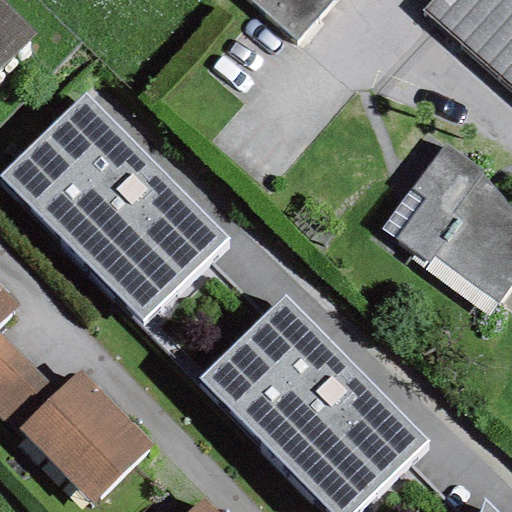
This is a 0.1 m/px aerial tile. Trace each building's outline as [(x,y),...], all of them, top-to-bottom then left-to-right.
[(0,0),(0,72),(38,34),(3,0),(0,0)] [(250,0),(296,40),(331,0),(250,0)] [(511,0),(430,0),(419,12),(511,95),(511,0)] [(231,241),(80,92),(0,172),(0,182),(142,323),(139,326),(194,381),(200,374),(260,315),(206,260),(231,241)] [(483,175),(442,144),(380,230),(426,263),(430,256),(498,306),(511,285),(511,210),(507,207),(483,175)] [(0,325),(19,307),(0,288),(0,325)] [(260,315),(200,374),(194,381),(326,511),(357,511),(405,465),(428,442),(281,294),(260,315)] [(0,423),(12,435),(18,429),(55,392),(0,337),(0,423)] [(55,392),(18,429),(92,505),(152,446),(76,370),(55,392)] [(493,511),(482,501),(480,511),(457,511),(405,465),(357,511),(493,511)] [(220,511),(205,496),(188,511),(220,511)]
